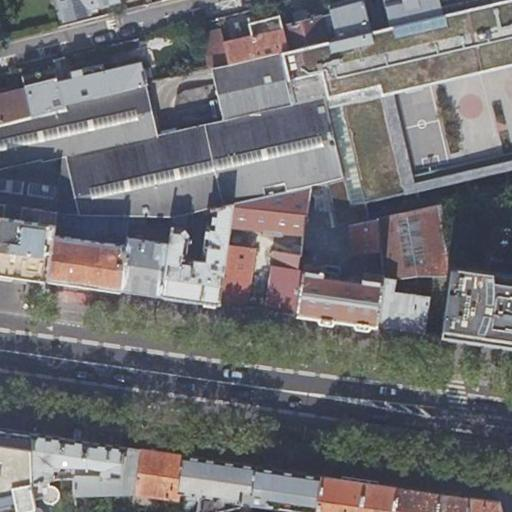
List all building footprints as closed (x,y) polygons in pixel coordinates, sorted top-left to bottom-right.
[(59,0),(64,17),(87,12),(86,6),(112,0),(59,0)] [(511,0),(467,0),(442,6),(440,0),(385,0),(391,26),(370,31),(370,30),(354,34),(335,38),(287,49),(278,51),(291,103),(324,95),(344,178),(324,183),(327,198),(330,212),(511,169),(511,161),(414,183),(393,93),(511,65),(511,0)] [(362,0),(343,0),(327,4),(329,13),(331,18),(335,38),(354,34),(370,30),(365,10),(362,0)] [(292,12),(294,22),(307,19),(305,9),(292,12)] [(223,41),(228,62),(278,51),(287,49),(281,25),(277,11),(248,18),(252,34),(223,41)] [(281,25),(287,49),(335,38),(331,18),(329,13),(307,19),(294,22),(281,25)] [(199,34),(208,68),(229,63),(228,62),(223,41),(220,28),(199,34)] [(0,271),(47,278),(56,213),(129,215),(173,216),(187,213),(213,207),(232,203),(324,183),(344,178),(324,95),(291,103),(278,51),(228,62),(229,63),(208,68),(161,80),(146,83),(63,102),(64,107),(30,115),(0,121),(0,271)] [(58,81),(63,102),(146,83),(140,61),(104,70),(102,63),(68,71),(70,78),(58,81)] [(27,102),(30,115),(64,107),(63,102),(58,81),(54,67),(34,71),(40,95),(37,100),(27,102)] [(0,121),(30,115),(27,102),(24,88),(0,93),(0,121)] [(327,198),(324,183),(232,203),(229,225),(302,234),(303,233),(309,196),(327,198)] [(229,225),(232,203),(213,207),(210,223),(205,222),(200,260),(185,257),(189,234),(185,227),(187,213),(173,216),(162,294),(195,299),(218,302),(226,244),(229,225)] [(376,218),(380,250),(381,263),(383,276),(376,326),(424,333),(429,297),(394,291),(396,275),(448,276),(437,204),(376,218)] [(119,289),(129,215),(56,213),(47,278),(55,279),(53,294),(84,298),(114,302),(117,289),(119,289)] [(162,294),(173,216),(129,215),(119,289),(141,292),(162,294)] [(370,219),(350,223),(353,253),(357,253),(358,260),(376,258),(375,251),(380,250),(376,218),(370,219)] [(226,244),(218,302),(230,304),(244,306),(252,248),(226,244)] [(276,311),(290,313),(300,246),(291,245),(290,254),(273,251),(265,309),(276,311)] [(383,276),(381,263),(375,264),(376,274),(363,272),(362,277),(348,275),(348,278),(338,277),(339,267),(320,264),(319,266),(303,264),(295,314),(340,321),(376,326),(383,276)] [(511,346),(511,275),(449,266),(448,276),(441,336),(511,346)] [(68,439),(30,434),(32,483),(45,480),(51,479),(52,469),(59,468),(59,464),(82,465),(80,477),(119,476),(123,447),(119,447),(121,436),(98,432),(70,428),(68,439)] [(0,511),(38,511),(37,510),(34,510),(33,503),(41,501),(43,503),(46,505),(49,505),(52,504),(55,502),(56,499),(57,496),(57,493),(55,490),(53,488),(50,487),(47,487),(45,480),(32,483),(30,434),(0,429),(0,511)] [(80,477),(72,477),(73,496),(133,495),(175,500),(181,456),(151,451),(123,447),(119,476),(80,477)] [(210,460),(181,456),(175,500),(173,511),(191,511),(194,494),(199,495),(198,500),(203,501),(212,502),(210,510),(210,511),(238,506),(240,493),(250,495),(254,466),(210,460)] [(258,467),(254,466),(250,495),(249,504),(275,508),(303,511),(314,511),(319,476),(286,471),(258,467)] [(354,481),(319,476),(314,511),(390,511),(394,487),(354,481)] [(433,492),(394,487),(390,511),(467,511),(468,497),(433,492)] [(497,511),(495,501),(482,499),(468,497),(467,511),(497,511)]
